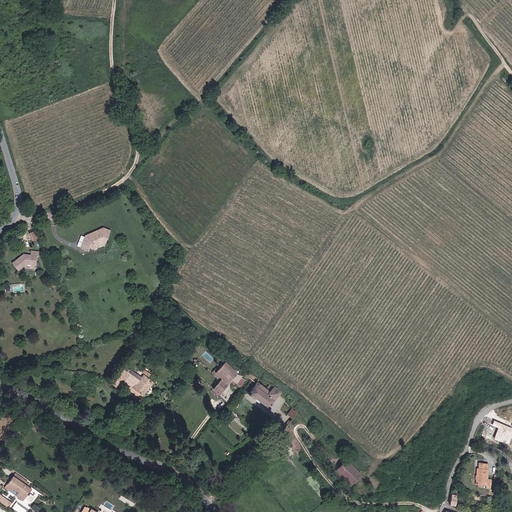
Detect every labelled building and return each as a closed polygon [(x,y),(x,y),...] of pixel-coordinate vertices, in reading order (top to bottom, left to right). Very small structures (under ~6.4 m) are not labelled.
[(104,227),(86,236),(81,249),(88,251),(90,247),(93,249),(94,246),(102,242),(105,243),(110,230),(104,227)] [(39,256),(40,251),(32,250),(31,255),(25,253),(13,261),(18,269),(27,263),(36,265),(38,256),(39,256)] [(213,387),(219,393),(233,378),(242,386),(247,380),(238,371),(227,361),(215,374),(221,379),(213,387)] [(149,373),(146,370),(142,374),(143,375),(141,377),(139,380),(130,373),(125,369),(114,384),(119,388),(124,380),(133,387),(129,392),(135,397),(138,399),(142,394),(143,395),(153,382),(146,377),(149,373)] [(139,380),(141,377),(132,370),(130,373),(139,380)] [(156,378),(149,373),(146,377),(153,382),(156,378)] [(258,381),(260,378),(249,373),(247,378),(257,383),(250,392),(249,392),(249,393),(248,393),(249,394),(250,394),(268,406),(268,407),(269,408),(270,409),(271,408),(271,407),(271,406),(282,393),(276,386),(271,391),(258,381)] [(288,414),(293,419),(299,413),(294,408),(288,414)] [(301,448),(298,442),(288,425),(281,430),(287,439),(294,451),(301,448)] [(334,470),(348,484),(360,473),(346,459),(334,470)] [(488,463),(480,462),(480,467),(478,467),(476,482),(485,484),(485,485),(489,486),(490,478),(487,477),(488,463)] [(17,473),(14,476),(26,484),(28,481),(17,473)] [(26,484),(14,476),(5,489),(11,493),(14,489),(19,493),(17,497),(24,501),(33,489),(26,484)] [(1,495),(0,496),(0,501),(10,508),(13,503),(1,495)]
